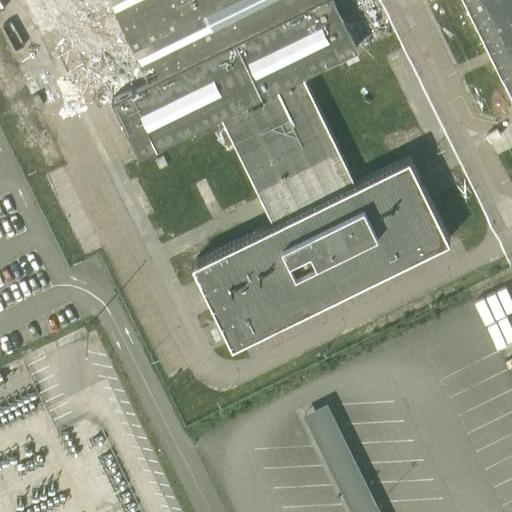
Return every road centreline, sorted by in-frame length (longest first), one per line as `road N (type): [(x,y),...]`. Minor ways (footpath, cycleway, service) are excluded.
road 1 (unknown): [(505,227),(485,254),(233,376),(208,373),(10,0)]
road 2 (unknown): [(395,0),(505,227)]
